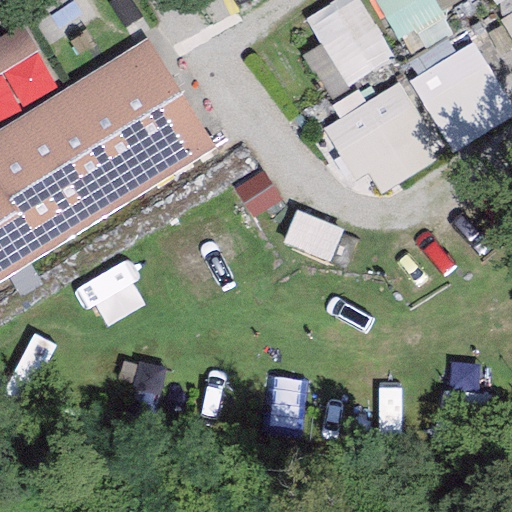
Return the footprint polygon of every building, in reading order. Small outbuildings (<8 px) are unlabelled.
[(346,92),(407,61),(375,0),(346,0),(308,20),(346,92)] [(426,73),(459,146),(511,122),(457,3),(465,0),(394,0),(427,72),(426,73)] [(0,40),(0,76),(37,53),(21,27),(0,40)] [(0,283),(216,147),(146,40),(0,131),(0,283)] [(407,80),(338,120),(382,197),(452,158),(407,80)]
